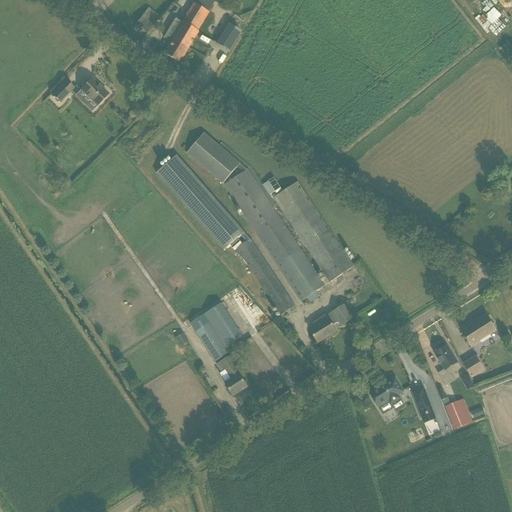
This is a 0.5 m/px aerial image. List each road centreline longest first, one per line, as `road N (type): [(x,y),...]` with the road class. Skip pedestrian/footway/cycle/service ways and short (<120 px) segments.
road 1 (track): [(66,0),(489,279)]
road 2 (unclassified): [(120,511),(489,279)]
